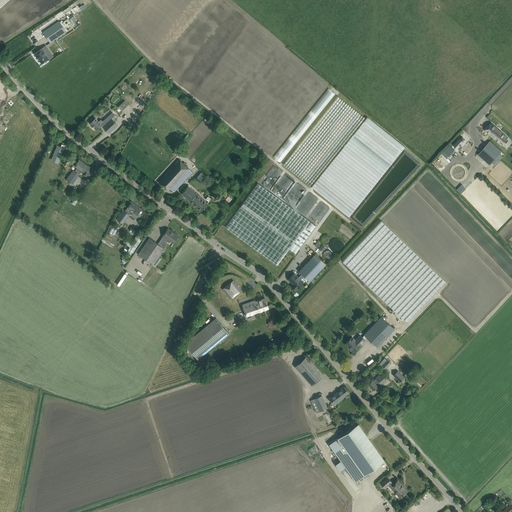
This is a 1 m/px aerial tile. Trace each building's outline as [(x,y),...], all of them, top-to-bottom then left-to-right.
[(65,31),(58,20),(42,31),(50,42),(65,31)] [(42,48),(35,53),(41,63),(48,58),(42,48)] [(300,138),(337,91),(332,87),(295,133),(300,138)] [(126,106),(123,102),(118,106),(120,108),(117,110),(119,112),(121,110),(122,111),(126,106)] [(95,117),(90,123),(96,129),(101,124),(109,133),(118,124),(113,119),(115,116),(112,112),(103,120),(102,119),(101,120),(100,119),(98,120),(95,117)] [(405,147),(367,117),(311,187),(349,217),(405,147)] [(502,145),(508,138),(491,123),(485,130),(502,145)] [(454,145),(459,150),(461,147),(460,146),(464,142),(463,141),(465,139),(462,137),(460,138),(454,145)] [(490,141),(478,154),(490,165),(502,151),(490,141)] [(63,148),(58,146),(52,160),(55,161),(55,160),(58,161),(63,148)] [(73,170),(66,179),(72,184),(81,171),(85,173),(84,175),(88,177),(91,173),(92,173),(91,172),(92,171),(88,169),(90,167),(79,159),(74,166),(77,168),(74,171),(73,170)] [(179,159),(158,182),(165,188),(167,186),(174,192),(192,172),(179,159)] [(275,161),(264,180),(270,183),(281,164),(275,161)] [(316,225),(257,183),(225,227),(277,265),(289,248),(296,253),(316,225)] [(188,186),(181,193),(201,211),(208,203),(188,186)] [(125,211),(123,210),(117,219),(122,223),(130,212),(132,214),(132,215),(135,218),(136,217),(138,215),(138,214),(138,213),(139,212),(140,211),(139,211),(141,209),(132,201),(125,211)] [(381,221),(342,261),(407,323),(446,282),(381,221)] [(138,254),(153,264),(164,248),(163,247),(166,243),(164,241),(166,238),(173,243),(179,236),(173,232),(171,231),(168,228),(162,236),(163,236),(158,243),(149,238),(138,254)] [(144,236),(138,232),(127,249),(132,253),(144,236)] [(315,253),(299,271),(302,274),(298,277),(294,273),(288,279),(293,284),(291,286),(295,290),(297,288),(303,282),(300,280),(304,276),(309,281),(326,264),(315,253)] [(240,290),(233,281),(224,288),(222,290),(229,299),(232,297),(240,290)] [(255,302),(255,300),(242,305),(246,316),(268,308),(265,298),(255,302)] [(381,316),(364,335),(362,337),(360,335),(355,340),(352,337),(350,338),(349,339),(345,344),(351,349),(350,349),(353,352),(360,345),(360,344),(367,337),(377,347),(394,329),(381,316)] [(216,318),(185,343),(198,359),(229,333),(216,318)] [(322,375),(306,357),(294,366),(311,385),(322,375)] [(391,363),(387,359),(380,366),(384,370),(391,363)] [(397,371),(393,375),(400,381),(404,377),(397,371)] [(372,380),(368,383),(373,389),(377,386),(380,383),(381,384),(386,380),(381,374),(376,378),(373,381),(372,380)] [(321,377),(320,380),(331,386),(333,383),(321,377)] [(344,387),(328,398),(334,405),(343,398),(343,397),(348,393),(344,387)] [(314,398),(310,400),(316,413),(327,407),(320,392),(313,396),(314,398)] [(337,438),(329,444),(340,460),(335,464),(339,470),(345,466),(355,481),(364,475),(384,460),(371,442),(366,435),(358,423),(337,438)] [(392,482),(388,477),(381,483),(385,488),(389,485),(400,497),(401,497),(402,497),(404,495),(403,495),(408,491),(398,480),(393,485),(391,483),(392,482)] [(511,504),(511,503),(501,511),(510,511),(511,511),(511,504)]
